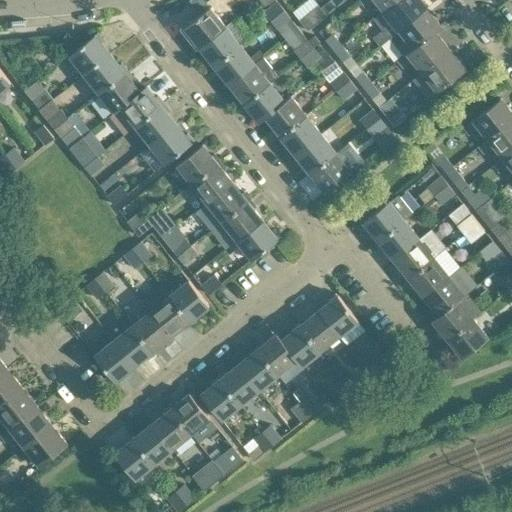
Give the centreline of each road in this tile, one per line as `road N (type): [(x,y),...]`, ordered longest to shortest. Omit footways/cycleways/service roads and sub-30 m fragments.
road 1 (residential): [(330,247),(100,433),(0,315)]
road 2 (residential): [(330,247),(132,0)]
road 3 (residential): [(0,20),(132,0)]
road 4 (residential): [(412,335),(346,255),(330,247)]
